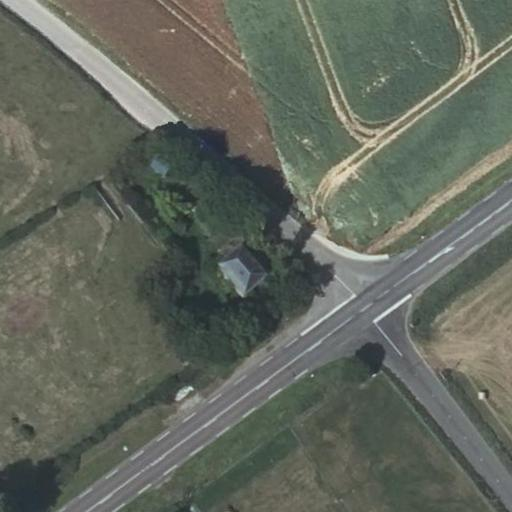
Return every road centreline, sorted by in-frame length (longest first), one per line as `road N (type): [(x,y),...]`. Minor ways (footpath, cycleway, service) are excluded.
road 1 (tertiary): [(362,309),(319,257),(16,0)]
road 2 (secondary): [(362,309),(80,511)]
road 3 (tertiary): [(511,498),(362,309)]
road 4 (secondary): [(511,200),(362,309)]
